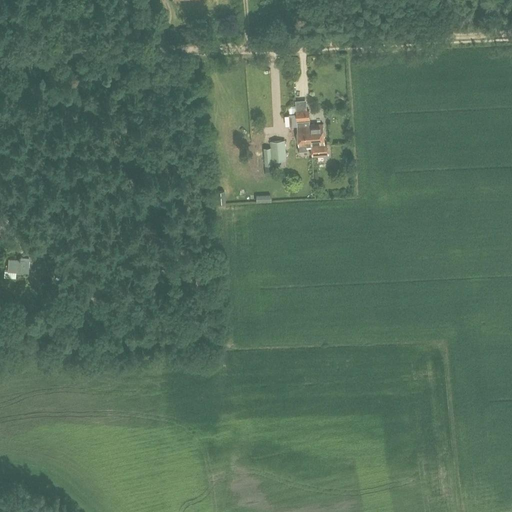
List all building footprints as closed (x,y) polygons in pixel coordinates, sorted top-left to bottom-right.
[(297,120),(310,119),(309,111),(302,112),(301,100),(295,101),(296,105),(297,120)] [(308,146),(312,146),(310,125),(310,120),(297,121),(299,147),(299,151),(308,150),(308,146)] [(312,146),(313,156),(329,154),(328,143),(325,143),(323,124),(310,125),(312,146)] [(264,148),(266,165),(272,164),(272,161),(286,159),(285,140),(270,141),(271,147),(264,148)] [(275,175),(275,166),(266,167),(267,176),(275,175)] [(216,191),(217,203),(225,202),(224,191),(216,191)] [(156,207),(157,211),(163,210),(162,206),(163,206),(161,198),(160,195),(154,196),(154,199),(144,201),(146,209),(156,207)] [(8,270),(29,271),(30,257),(19,256),(19,260),(9,259),(8,270)]
